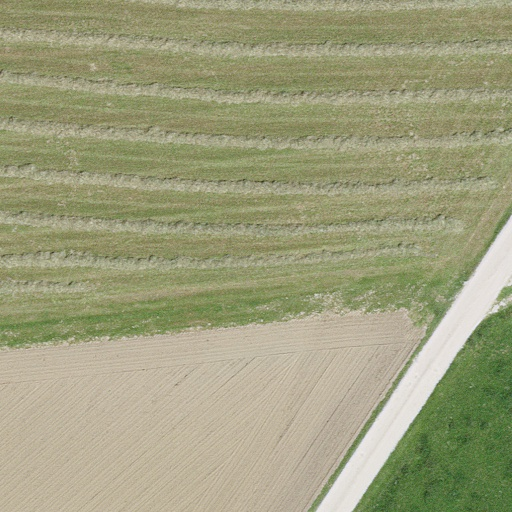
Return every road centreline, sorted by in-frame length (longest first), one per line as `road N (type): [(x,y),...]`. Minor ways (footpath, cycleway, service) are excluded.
road 1 (track): [(0,329),(511,276)]
road 2 (track): [(511,268),(344,511)]
